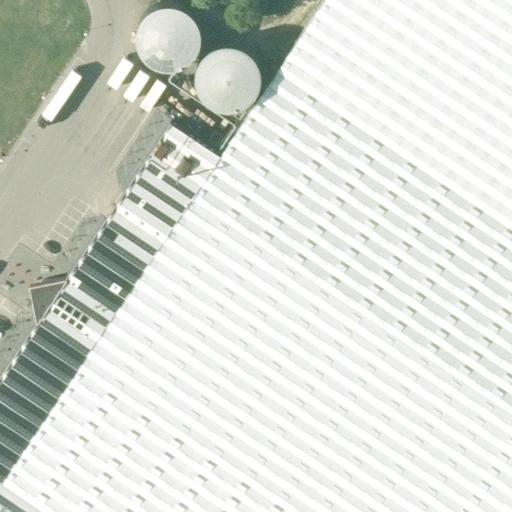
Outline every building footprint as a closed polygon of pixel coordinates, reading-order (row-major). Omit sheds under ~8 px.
[(0,372),(0,511),(511,511),(511,0),(321,0),(219,152),(170,119),(66,275),(30,282),(37,318),(0,372)] [(186,61),(191,57),(196,52),(199,46),(201,40),(201,34),(201,28),(199,22),(196,16),(192,11),(188,7),(182,4),(176,2),(170,1),(163,1),(157,3),(151,6),(146,10),(142,15),(139,20),(137,26),(136,33),(137,39),(139,45),(141,51),(145,56),(150,60),(156,63),(162,65),(168,66),(175,65),(181,64),(186,61)] [(77,79),(96,50),(82,41),(63,70),(77,79)] [(247,46),(241,43),(235,41),(229,41),(222,41),(216,43),(210,46),(205,50),(201,55),(198,61),(196,67),(195,73),(196,80),(198,86),(201,92),(205,97),(210,101),(216,104),(222,106),(228,107),(235,106),(241,104),(247,101),(252,97),(256,92),(259,86),(261,80),(261,74),(261,67),(259,61),(256,55),(252,50),(247,46)] [(102,77),(115,85),(133,56),(120,48),(102,77)] [(133,59),(119,90),(133,96),(147,65),(133,59)] [(30,123),(43,132),(73,84),(60,76),(30,123)] [(111,165),(150,100),(136,92),(129,103),(114,94),(85,142),(102,152),(99,158),(111,165)] [(0,194),(21,166),(8,157),(0,167),(0,194)]
